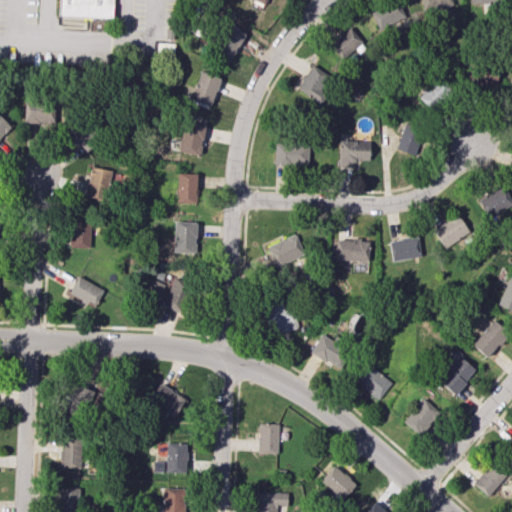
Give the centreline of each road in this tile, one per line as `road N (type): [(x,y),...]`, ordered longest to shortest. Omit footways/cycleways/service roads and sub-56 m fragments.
road 1 (residential): [(327,0),(290,35),(245,113),(215,511)]
road 2 (residential): [(444,511),(318,403),(260,369),(171,346),(0,338)]
road 3 (residential): [(22,511),(35,175)]
road 4 (residential): [(474,142),(410,200),(236,197)]
road 5 (residential): [(416,487),(511,380)]
